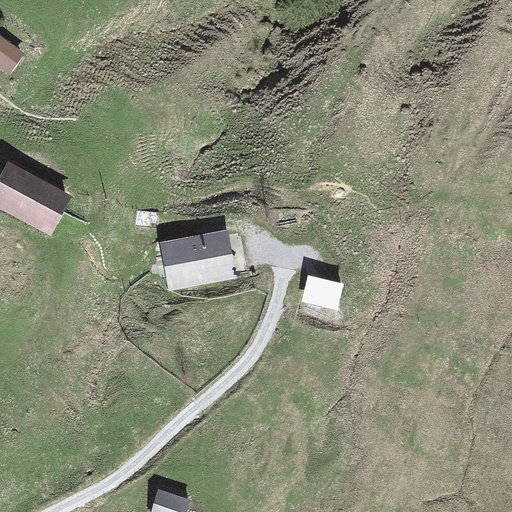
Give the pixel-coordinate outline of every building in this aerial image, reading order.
[(25,57),(0,38),(0,69),(10,77),(25,57)] [(77,208),(16,171),(0,197),(0,203),(58,239),(77,208)] [(228,234),(160,247),(169,292),(236,280),(228,234)] [(344,288),(308,279),(301,304),(337,313),(344,288)] [(196,511),(199,505),(162,493),(155,511),(196,511)]
